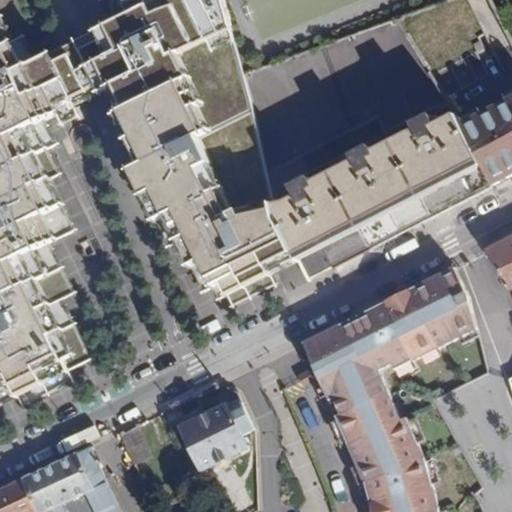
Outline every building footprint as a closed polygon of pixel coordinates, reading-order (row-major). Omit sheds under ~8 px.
[(0,408),(19,401),(23,410),(77,385),(71,372),(92,362),(64,301),(76,295),(52,244),(75,232),(51,183),(61,178),(49,152),(55,148),(58,146),(46,121),(61,114),(58,107),(81,96),(90,92),(107,84),(148,165),(135,173),(147,196),(155,192),(169,218),(178,214),(216,288),(240,276),(251,294),(291,272),(285,260),(295,254),(277,221),(274,205),(267,172),(254,110),(244,76),(222,0),(171,0),(160,4),(159,0),(105,0),(117,24),(85,40),(74,45),(58,52),(9,76),(0,55),(0,408)] [(254,110),(267,172),(377,116),(386,132),(450,101),(435,72),(423,76),(402,18),(266,67),(244,76),(254,110)] [(495,187),(473,144),(458,116),(439,126),(433,116),(413,127),(416,131),(374,153),(372,148),(353,158),(356,163),(314,184),(311,179),(292,190),(294,193),(333,271),(495,187)] [(511,124),(473,144),(495,187),(511,177),(511,124)] [(277,221),(295,254),(310,283),(333,271),(294,193),(274,205),(277,221)] [(511,240),(489,253),(511,287),(511,240)] [(329,335),(306,346),(367,484),(374,511),(441,511),(428,463),(409,420),(403,423),(380,372),(394,366),(396,373),(479,329),(471,297),(457,270),(450,273),(380,310),(329,335)] [(255,433),(243,402),(185,430),(205,470),(248,450),(244,440),(255,433)] [(139,428),(123,436),(126,444),(140,475),(153,469),(149,460),(153,458),(139,428)] [(121,511),(93,451),(25,482),(38,511),(72,511),(69,506),(77,502),(80,511),(121,511)] [(38,511),(25,482),(0,493),(0,511),(38,511)] [(69,506),(72,511),(80,511),(77,502),(69,506)]
